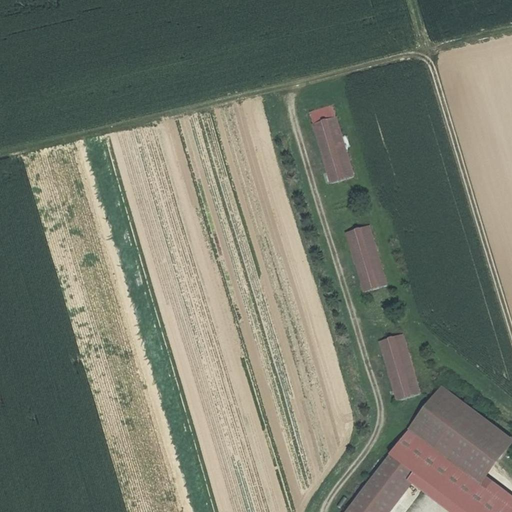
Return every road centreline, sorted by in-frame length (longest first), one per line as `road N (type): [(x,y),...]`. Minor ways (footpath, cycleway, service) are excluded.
road 1 (track): [(0,151),(511,26)]
road 2 (track): [(511,318),(431,44)]
